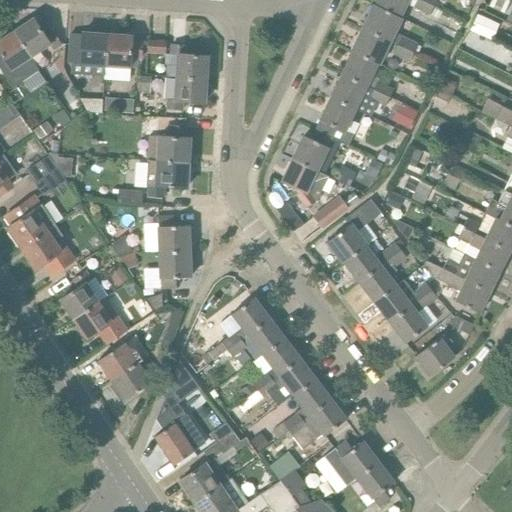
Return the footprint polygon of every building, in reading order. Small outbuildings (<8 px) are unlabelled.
[(429,16),(434,7),(418,0),(378,0),(376,6),(400,17),(406,4),(429,16)] [(398,46),(413,53),(417,45),(393,33),(401,18),(400,17),(376,6),(374,6),(363,29),(389,41),(398,46)] [(54,52),(61,47),(53,34),(46,38),(34,20),(14,34),(31,59),(50,46),(54,52)] [(353,53),(378,66),(389,41),(363,29),(351,52),(352,53),(353,53)] [(39,71),(31,59),(14,34),(0,42),(0,70),(12,89),(39,71)] [(104,76),(105,68),(107,36),(82,34),(82,35),(71,34),(69,64),(72,64),(71,74),(104,76)] [(131,59),(141,59),(142,44),(132,43),(132,37),(107,36),(105,68),(130,69),(131,59)] [(148,42),(148,54),(164,55),(165,44),(148,42)] [(176,78),(205,80),(207,56),(186,55),(186,46),(172,45),(171,56),(178,56),(176,78)] [(398,46),(393,55),(409,62),(413,53),(398,46)] [(373,91),(389,99),(394,90),(378,82),(379,79),(373,76),(378,66),(353,53),(342,76),(367,88),(373,91)] [(137,92),(150,94),(151,76),(138,75),(137,92)] [(356,110),(363,96),(367,88),(342,76),(331,98),(356,110)] [(168,99),(167,109),(182,110),(183,102),(203,103),(205,80),(176,78),(175,100),(168,99)] [(389,99),(373,91),(369,99),(385,107),(389,99)] [(315,131),(330,138),(348,147),(353,136),(346,132),(356,110),(331,98),(315,131)] [(87,113),(102,113),(102,100),(80,99),(87,113)] [(9,103),(0,109),(0,129),(19,117),(9,103)] [(511,110),(503,106),(496,120),(511,128),(511,127),(511,110)] [(155,161),(188,163),(189,138),(185,138),(186,128),(170,127),(169,136),(157,135),(155,161)] [(292,160),(318,172),(329,149),(326,147),(330,138),(315,131),(311,140),(304,137),(292,160)] [(461,148),(473,154),(478,144),(466,138),(461,148)] [(456,159),(467,164),(473,154),(461,148),(456,159)] [(63,177),(70,178),(73,159),(58,157),(58,154),(49,153),(48,156),(57,169),(63,177)] [(0,194),(1,196),(14,187),(9,180),(17,175),(4,155),(0,157),(0,194)] [(26,171),(35,184),(57,169),(48,156),(26,171)] [(306,209),(317,201),(309,191),(310,188),(321,193),(328,177),(318,172),(292,160),(281,183),(298,192),(296,196),(306,209)] [(148,189),(147,197),(163,198),(164,187),(186,189),(188,163),(155,161),(147,161),(146,176),(140,176),(140,188),(148,189)] [(448,175),(460,180),(465,170),(453,164),(448,175)] [(35,184),(43,197),(66,181),(63,177),(57,169),(35,184)] [(443,185),(455,191),(460,180),(448,175),(443,185)] [(511,207),(511,189),(506,186),(499,201),(511,207)] [(22,249),(56,226),(41,204),(39,205),(34,197),(5,216),(11,226),(8,228),(22,249)] [(340,198),(313,218),(321,229),(348,209),(340,198)] [(363,228),(377,217),(373,211),(376,209),(369,200),(352,214),(363,228)] [(511,207),(499,201),(498,203),(492,200),(485,214),(494,218),(511,226),(511,207)] [(157,253),(189,252),(188,226),(174,226),(173,217),(157,217),(158,227),(156,227),(157,253)] [(475,234),(479,223),(468,218),(463,228),(475,234)] [(484,239),(511,251),(511,248),(511,226),(494,218),(484,239)] [(345,263),(367,246),(369,245),(352,223),(327,242),(343,264),(345,263)] [(52,276),(76,261),(67,246),(61,250),(56,241),(63,236),(56,226),(22,249),(36,270),(44,264),(52,276)] [(511,251),(484,239),(475,234),(463,228),(458,239),(469,244),(468,245),(479,250),(474,259),(500,272),(511,251)] [(132,254),(134,254),(124,235),(112,245),(119,257),(132,254)] [(359,282),(401,251),(395,242),(375,257),(367,246),(345,263),(359,282)] [(375,303),(397,286),(390,277),(397,271),(394,268),(407,259),(401,251),(359,282),(375,303)] [(160,279),(160,289),(177,288),(176,279),(190,278),(189,252),(157,253),(159,279),(160,279)] [(127,270),(136,267),(132,254),(119,257),(127,270)] [(500,272),(474,259),(465,255),(460,265),(449,260),(443,270),(490,292),(500,272)] [(480,313),(490,292),(443,270),(427,261),(425,265),(432,279),(438,279),(438,280),(460,291),(454,302),(456,302),(480,313)] [(74,319),(99,302),(87,283),(92,280),(87,272),(74,281),(78,288),(60,299),(74,319)] [(419,301),(431,291),(426,284),(412,294),(403,281),(397,286),(375,303),(390,322),(412,306),(419,301)] [(437,299),(431,291),(419,301),(425,308),(437,299)] [(227,350),(227,351),(269,319),(265,314),(266,313),(262,309),(261,310),(253,298),(231,315),(240,328),(211,351),(216,358),(227,350)] [(108,345),(126,332),(104,299),(99,302),(74,319),(87,339),(98,331),(108,345)] [(406,343),(428,326),(412,306),(390,322),(406,343)] [(167,328),(176,332),(184,312),(174,309),(173,311),(165,308),(159,325),(167,328)] [(469,335),(474,326),(454,316),(446,323),(448,324),(469,335)] [(256,361),(262,356),(284,339),(276,328),(277,327),(273,323),(272,324),(269,319),(227,351),(233,358),(246,348),(256,361)] [(449,331),(442,322),(424,336),(431,344),(414,357),(429,377),(454,357),(446,347),(450,344),(444,335),(449,331)] [(159,346),(169,350),(176,332),(167,328),(159,346)] [(111,381),(138,363),(146,358),(132,338),(125,343),(98,361),(111,381)] [(249,393),(251,396),(299,359),(295,354),(297,354),(293,349),(292,350),(284,339),(262,356),(271,368),(246,388),(249,393)] [(283,383),(292,396),(314,380),(306,369),(307,368),(304,363),(303,364),(299,359),(251,396),(257,404),(283,383)] [(125,401),(152,382),(138,363),(111,381),(125,401)] [(282,423),(288,431),(330,400),(326,395),(327,395),(323,390),(314,380),(292,396),(301,408),(282,423)] [(173,466),(195,451),(176,424),(187,417),(169,390),(156,420),(164,431),(154,438),(173,466)] [(322,435),(324,437),(346,420),(337,409),(334,404),(334,405),(330,400),(288,431),(293,437),(305,427),(315,440),(322,435)] [(216,443),(233,433),(226,423),(209,434),(216,443)] [(194,504),(221,485),(229,479),(216,459),(233,447),(235,451),(249,442),(246,437),(239,442),(233,433),(216,443),(203,452),(209,461),(206,463),(179,482),(194,504)] [(355,479),(377,463),(369,452),(366,447),(362,442),(351,450),(345,441),(334,449),(324,457),(346,486),(355,479)] [(280,482),(292,472),(298,468),(287,454),(269,467),(280,482)] [(373,499),(379,508),(389,500),(383,491),(393,483),(386,473),(386,474),(377,463),(355,479),(371,500),(373,499)] [(280,482),(260,494),(268,506),(272,511),(286,511),(295,510),(299,507),(294,500),(280,482)] [(259,511),(268,506),(260,494),(238,510),(221,485),(194,504),(199,511),(259,511)] [(332,511),(321,500),(320,500),(299,507),(295,510),(297,511),(332,511)]
